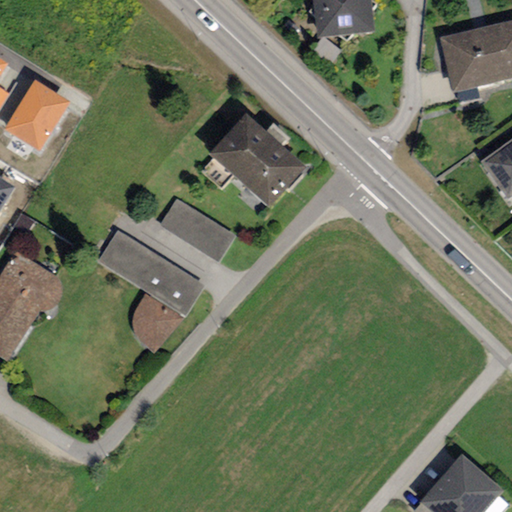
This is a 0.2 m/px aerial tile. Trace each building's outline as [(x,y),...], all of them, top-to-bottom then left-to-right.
[(371,0),(313,0),(318,44),(376,38),(371,0)] [(511,26),(444,41),(455,97),(511,85),(511,26)] [(0,75),(7,65),(0,60),(0,108),(8,95),(0,90),(0,75)] [(34,80),(4,129),(39,152),(68,102),(34,80)] [(305,169),(243,116),(205,160),(266,213),(305,169)] [(511,201),(511,145),(481,167),(507,205),(511,201)] [(0,211),(15,188),(0,178),(0,211)] [(230,231),(179,203),(163,230),(215,259),(230,231)] [(98,267),(127,287),(114,306),(135,320),(133,337),(155,352),(197,293),(118,238),(98,267)] [(55,281),(15,257),(0,282),(0,362),(9,368),(39,318),(50,319),(59,306),(63,295),(55,281)] [(485,511),(498,498),(461,463),(419,506),(425,511),(485,511)]
